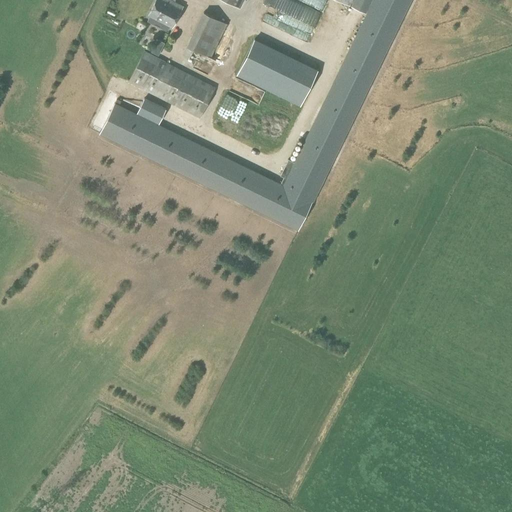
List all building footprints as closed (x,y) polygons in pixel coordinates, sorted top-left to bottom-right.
[(172,27),(183,5),(171,0),(155,0),(148,15),(149,16),(147,21),(168,31),(170,27),(172,27)] [(258,134),(290,52),(305,33),(306,30),(312,22),(305,16),(282,8),(272,0),(259,0),(207,136),(214,142),(219,146),(243,155),(245,150),(258,134)] [(311,201),(410,0),(375,0),(296,163),(288,159),(280,175),(284,177),(279,185),(311,201)] [(211,57),(227,23),(202,12),(186,46),(187,46),(183,55),(211,69),(216,60),(211,57)] [(200,118),(216,87),(144,50),(128,82),(200,118)] [(265,179),(171,132),(118,107),(114,104),(100,132),(298,229),(311,201),(279,185),(279,186),(265,179)]
